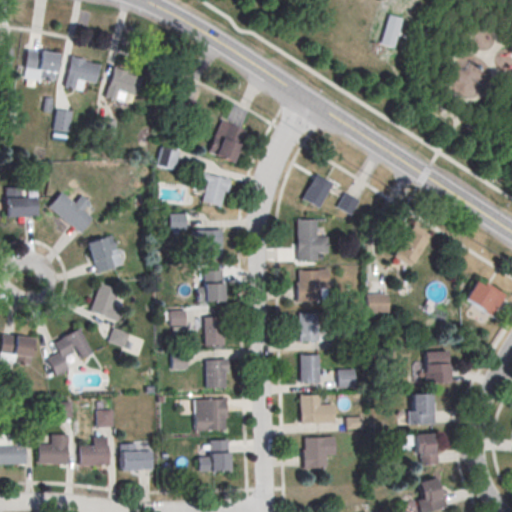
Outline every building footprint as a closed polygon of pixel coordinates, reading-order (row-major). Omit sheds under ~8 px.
[(0,65),(10,65),(10,43),(5,43),(5,16),(0,16),(0,65)] [(53,80),(57,53),(24,48),(21,76),(53,80)] [(69,56),(62,87),(72,90),(75,79),(92,83),(97,65),(82,61),(82,59),(69,56)] [(112,67),(102,97),(113,100),(116,90),(133,95),(139,78),(125,73),(125,71),(112,67)] [(197,101),(176,95),(170,113),(191,119),(197,101)] [(51,130),(68,132),(70,110),(53,108),(51,130)] [(206,153),(234,162),(245,128),(217,119),(206,153)] [(153,164),(172,169),(176,151),(158,146),(153,164)] [(299,197),(317,207),(330,182),(313,172),(299,197)] [(226,177),(199,173),(198,181),(202,182),(200,203),(223,205),(226,177)] [(3,188),(4,217),(36,216),(36,197),(19,197),(18,187),(3,188)] [(348,214),(357,198),(343,191),(334,206),(348,214)] [(46,207),(58,192),(72,204),(79,195),(87,202),(81,210),(90,218),(78,233),(46,207)] [(183,213),(166,213),(166,229),(183,229),(183,213)] [(295,220),(313,220),(314,237),(325,237),(325,253),(315,253),(315,260),(295,260),(295,220)] [(391,257),(408,267),(425,239),(408,229),(391,257)] [(189,230),(219,230),(220,257),(201,258),(201,245),(189,246),(189,230)] [(85,243),(109,235),(119,264),(95,272),(85,243)] [(296,271),(326,270),(326,288),(318,288),(318,301),(294,301),(294,282),(297,282),(296,271)] [(202,274),(221,274),(222,302),(203,302),(202,274)] [(462,298),(489,316),(503,295),(476,277),(462,298)] [(98,283),(87,311),(115,321),(119,310),(110,307),(116,290),(98,283)] [(386,312),(386,293),(364,293),(365,313),(386,312)] [(167,311),(183,310),(184,325),(168,326),(167,311)] [(296,314),(315,314),(316,342),(297,342),(296,314)] [(202,317),(221,317),(222,345),(203,345),(202,317)] [(122,347),(127,333),(111,326),(105,340),(122,347)] [(77,328),(90,353),(79,359),(74,350),(60,358),(67,369),(54,376),(45,359),(56,352),(51,344),(59,339),(58,338),(77,328)] [(342,329),(358,329),(359,344),(343,344),(342,329)] [(0,361),(29,362),(29,335),(0,334),(0,361)] [(446,351),(422,351),(422,382),(446,382),(446,351)] [(169,354),(185,354),(185,368),(169,369),(169,354)] [(297,356),(316,355),(317,383),(298,383),(297,356)] [(203,360),(222,360),(223,388),(204,388),(203,360)] [(335,371),(351,370),(352,385),(336,385),(335,371)] [(405,424),(432,424),(432,393),(405,393),(405,424)] [(297,395),(316,395),(316,405),(331,404),(331,423),(298,423),(297,395)] [(203,401),(222,401),(223,429),(204,429),(203,401)] [(11,403),(27,402),(28,420),(12,420),(11,403)] [(52,402),(68,402),(69,419),(53,420),(52,402)] [(94,411),(110,410),(111,428),(95,428),(94,411)] [(342,416),(342,428),(360,428),(360,416),(342,416)] [(432,434),(404,434),(404,444),(411,444),(411,453),(432,453),(432,434)] [(0,445),(0,464),(23,464),(22,435),(11,435),(11,445),(0,445)] [(35,445),(35,465),(65,464),(64,435),(53,435),(53,445),(35,445)] [(77,447),(78,466),(107,465),(106,437),(90,437),(90,446),(77,447)] [(302,439),(321,438),(322,466),(303,467),(302,439)] [(139,442),(117,442),(117,469),(150,469),(150,450),(139,450),(139,442)] [(208,443),(227,443),(227,471),(209,471),(208,443)] [(414,482),(419,511),(443,507),(438,478),(414,482)]
